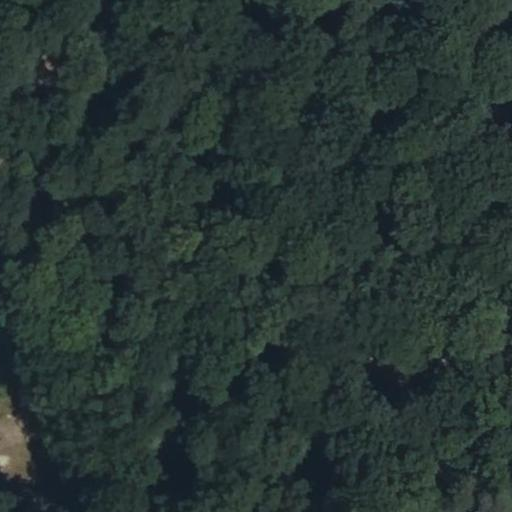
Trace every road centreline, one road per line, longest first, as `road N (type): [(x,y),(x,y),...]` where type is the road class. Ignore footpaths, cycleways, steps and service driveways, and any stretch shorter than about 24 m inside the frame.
road 1 (track): [(0,507),(511,468)]
road 2 (track): [(81,496),(0,322)]
